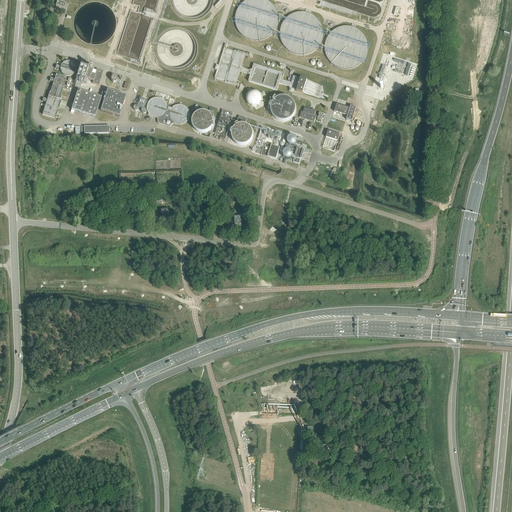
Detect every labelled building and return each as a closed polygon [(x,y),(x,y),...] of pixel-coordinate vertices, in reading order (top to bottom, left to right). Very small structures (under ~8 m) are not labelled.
[(185,18),(186,19),(189,19),(193,20),(197,19),(201,18),(204,16),(207,13),(210,10),(211,6),(212,2),(212,0),(171,0),(172,4),(174,7),(176,11),(178,14),(181,16),(185,18)] [(235,18),(235,21),(236,23),(236,26),(237,29),(239,32),(241,34),(243,36),(245,37),(248,39),(251,40),(254,40),(256,41),(259,40),(262,40),(265,39),(268,38),(270,36),(272,34),(274,32),(275,29),(277,26),(277,24),(278,21),(278,18),(277,15),(277,13),(276,10),(274,7),(272,5),(270,3),(268,1),(265,0),(247,0),(246,1),(243,3),(241,5),(239,7),(238,9),(236,12),(236,15),(235,18)] [(102,4),(100,4),(98,3),(94,3),(90,3),(86,4),(83,6),(80,9),(77,12),(75,16),(74,20),(74,24),(74,28),(76,32),(78,35),(80,38),(84,41),(87,42),(91,43),(95,44),(99,43),(100,43),(103,42),(106,40),(109,37),(112,34),(114,30),(115,26),(115,23),(114,19),(113,15),(111,12),(109,9),(106,6),(102,4)] [(280,30),(280,33),(280,36),(281,39),(281,42),(283,44),(284,47),(286,49),(289,51),(291,52),(294,54),(296,54),(299,55),(302,55),(305,55),(308,54),(311,53),(313,51),(316,50),(318,47),(319,45),(321,43),(322,40),(322,37),(323,34),(322,31),(322,28),(321,25),(320,23),(318,21),(316,18),(314,17),(312,15),(309,14),(306,13),(303,12),(300,12),(298,13),(295,13),(292,14),(289,16),(287,18),(285,20),(283,22),(282,25),(281,27),(280,30)] [(325,46),(325,49),(325,52),(326,55),(327,58),(328,60),(330,62),(332,64),(335,66),(337,67),(340,68),(343,69),(346,69),(349,69),(352,69),(354,68),(357,66),(359,65),(362,63),(363,60),(365,58),(366,55),(367,52),(367,50),(367,47),(367,44),(366,41),(365,38),(364,36),(362,33),(360,31),(357,30),(355,28),(352,27),(349,27),(346,26),(343,27),(341,27),(338,28),(335,29),(333,31),(331,33),(329,35),(327,38),(326,40),(325,43),(325,46)] [(186,32),(183,31),(182,30),(178,30),(174,31),(170,32),(166,34),(163,36),(161,39),(159,43),(158,47),(158,51),(158,55),(159,59),(161,62),(164,65),(167,68),(171,70),(175,71),(179,71),(183,70),(187,69),(190,67),(193,64),(195,61),(197,58),(198,54),(198,51),(198,47),(197,43),(195,39),(192,36),(189,33),(186,32)] [(217,70),(215,78),(217,78),(234,84),(239,72),(242,72),(250,75),(251,75),(249,81),(249,82),(277,91),(279,84),(280,80),(282,73),(254,64),(252,71),(243,68),(241,67),(243,54),(226,49),(226,47),(227,45),(225,44),(219,66),(216,65),(215,69),(217,70)] [(73,74),(74,72),(75,71),(75,69),(75,67),(75,65),(74,63),(72,62),(71,61),(69,61),(67,61),(65,61),(63,62),(62,63),(61,65),(60,67),(60,69),(60,71),(61,72),(62,74),(64,75),(66,76),(68,76),(70,76),(71,75),(73,74)] [(99,85),(103,71),(97,69),(96,71),(89,69),(90,65),(89,65),(89,64),(81,61),(75,81),(86,84),(87,79),(93,81),(92,83),(99,85)] [(304,77),(310,78),(311,73),(301,70),(301,71),(305,73),(304,77)] [(61,95),(66,78),(56,75),(50,92),(51,92),(50,92),(49,92),(42,115),(54,118),(61,96),(60,96),(61,95)] [(293,92),(293,89),(297,91),(296,92),(303,94),(303,93),(319,98),(322,86),(293,77),(291,84),(290,87),(290,88),(291,89),(290,91),(293,92)] [(100,111),(119,117),(126,96),(107,90),(104,99),(101,98),(101,97),(77,90),(71,110),(95,117),(100,101),(103,102),(100,111)] [(248,105),(250,106),(253,107),(255,106),(257,105),(259,103),(260,100),(260,98),(260,95),(258,93),(256,92),(253,91),(251,91),(248,92),(246,94),(245,96),(244,98),(245,101),(246,103),(248,105)] [(271,106),(271,109),(271,111),(271,113),(272,116),(274,117),(276,119),(278,120),(280,121),(282,122),(284,122),(287,121),(289,120),(291,119),(292,117),(294,116),(295,114),(295,112),(295,109),(295,107),(295,105),(294,103),(293,102),(291,100),(289,99),(288,98),(286,97),(283,97),(281,97),(279,98),(276,99),(275,100),(273,102),(272,104),(271,106)] [(150,114),(151,115),(152,116),(153,116),(154,116),(155,117),(156,117),(157,117),(158,123),(170,127),(173,122),(174,123),(175,123),(176,123),(176,124),(177,124),(178,124),(179,124),(180,124),(181,124),(182,124),(183,123),(184,123),(185,122),(186,121),(187,120),(188,119),(188,118),(188,117),(189,116),(189,115),(189,114),(189,113),(188,112),(188,111),(187,110),(187,109),(186,108),(185,108),(185,107),(184,107),(184,106),(183,106),(182,106),(182,105),(181,105),(180,105),(179,105),(178,105),(177,105),(176,106),(175,106),(174,107),(173,107),(173,108),(172,108),(166,106),(166,105),(166,104),(165,103),(165,102),(164,102),(164,101),(163,100),(162,100),(162,99),(161,99),(160,99),(160,98),(159,98),(158,98),(157,98),(155,98),(154,98),(153,99),(152,99),(151,100),(150,100),(150,101),(149,102),(148,103),(148,104),(148,105),(147,106),(147,107),(147,108),(147,109),(148,110),(148,111),(148,112),(149,112),(149,113),(150,114)] [(348,108),(336,104),(334,112),(348,116),(346,120),(352,122),(356,108),(351,106),(350,108),(348,108)] [(301,111),(299,118),(314,122),(316,116),(314,115),(315,112),(304,108),(303,112),(301,111)] [(216,129),(215,134),(221,135),(220,139),(224,141),(225,141),(232,118),(233,114),(233,113),(233,114),(223,110),(222,110),(221,115),(216,129)] [(214,124),(213,124),(213,123),(213,122),(213,121),(213,120),(213,119),(212,118),(212,117),(211,117),(211,116),(210,115),(209,114),(208,114),(208,113),(207,113),(206,112),(205,112),(204,112),(203,112),(201,112),(200,112),(199,112),(198,113),(197,114),(196,114),(195,115),(194,116),(194,117),(193,118),(193,119),(192,120),(192,121),(192,122),(192,123),(192,124),(192,125),(193,126),(193,127),(194,128),(194,129),(195,130),(196,131),(197,131),(197,132),(198,132),(199,132),(200,133),(201,133),(202,133),(203,133),(204,133),(205,133),(206,133),(207,132),(208,132),(208,131),(209,131),(210,130),(211,129),(212,128),(213,128),(214,124)] [(230,133),(232,134),(232,135),(232,136),(232,137),(232,138),(232,139),(233,140),(233,141),(234,142),(235,142),(235,143),(236,144),(237,144),(238,145),(239,145),(240,146),(241,146),(242,146),(243,146),(245,145),(247,145),(247,144),(248,144),(249,143),(250,142),(251,141),(252,140),(252,139),(253,138),(253,137),(253,136),(253,135),(253,134),(253,133),(252,132),(252,131),(251,130),(251,129),(250,128),(249,127),(248,126),(247,126),(247,125),(246,125),(245,125),(244,125),(243,125),(242,125),(241,125),(239,125),(238,125),(237,126),(236,126),(236,127),(235,127),(234,128),(234,129),(233,129),(233,130),(232,130),(230,133)] [(328,131),(326,137),(338,141),(340,135),(328,131)] [(286,159),(287,160),(288,160),(289,160),(290,160),(290,159),(291,159),(292,158),(293,157),(293,156),(293,155),(293,154),(293,153),(296,153),(293,162),(299,164),(300,160),(301,160),(305,151),(298,148),(300,143),(298,142),(298,141),(297,140),(297,139),(297,138),(296,137),(295,137),(294,136),(293,136),(292,136),(291,136),(290,136),(289,137),(288,137),(288,138),(287,139),(287,140),(287,141),(286,141),(286,140),(284,139),(280,151),(282,152),(282,151),(283,151),(284,151),(283,152),(283,153),(283,154),(283,155),(283,156),(283,157),(284,158),(285,159),(286,159)] [(264,143),(261,155),(276,160),(280,148),(273,146),(264,143)] [(162,210),(163,220),(170,219),(168,209),(162,210)] [(322,441),(323,426),(314,425),(313,441),(322,441)]
